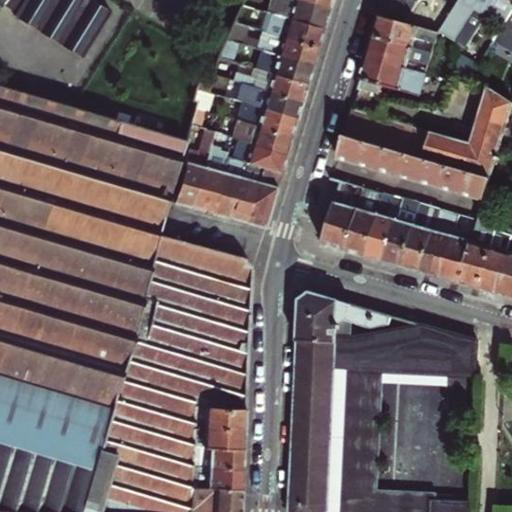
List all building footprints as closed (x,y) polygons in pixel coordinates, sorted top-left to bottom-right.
[(0,0),(0,4),(6,8),(3,13),(70,58),(95,20),(99,13),(79,0),(0,0)] [(307,0),(274,0),(271,11),(324,29),(327,20),(330,7),(307,0)] [(383,0),(379,16),(404,23),(418,0),(383,0)] [(418,0),(404,23),(439,33),(444,26),(455,7),(448,3),(443,0),(457,0),(459,1),(459,0),(418,0)] [(459,0),(459,1),(455,7),(444,26),(450,29),(453,31),(449,39),(461,47),(462,46),(476,23),(488,13),(487,11),(493,0),(459,0)] [(488,13),(495,18),(506,0),(508,0),(511,2),(511,0),(493,0),(487,11),(488,13)] [(511,2),(508,0),(506,0),(495,18),(505,24),(511,12),(511,2)] [(267,10),(261,28),(263,28),(265,29),(319,46),(322,36),(324,29),(271,11),(267,10)] [(511,12),(505,24),(496,40),(511,49),(511,12)] [(376,25),(373,36),(413,49),(416,39),(435,45),(439,33),(404,23),(379,16),(376,25)] [(259,38),(246,33),(249,24),(247,23),(235,19),(227,36),(247,43),(255,45),(266,49),(314,63),(316,56),(319,46),(265,29),(263,28),(259,38)] [(445,37),(449,39),(453,31),(450,29),(444,26),(439,33),(445,37)] [(219,53),(219,54),(234,59),(236,59),(241,46),(246,47),(247,43),(227,36),(219,53)] [(369,47),(367,56),(406,69),(410,59),(429,65),(432,55),(413,49),(373,36),(369,47)] [(463,57),(464,58),(479,67),(484,59),(462,46),(461,47),(457,54),(463,57)] [(266,49),(260,67),(308,83),(310,76),(314,63),(266,49)] [(228,76),(234,59),(219,54),(213,72),(227,76),(228,76)] [(358,88),(378,93),(382,85),(419,98),(426,75),(406,69),(367,56),(362,73),(358,87),(358,88)] [(233,78),(253,84),(303,100),(305,94),(308,83),(260,67),(257,77),(235,71),(233,78)] [(195,87),(211,92),(215,93),(217,86),(224,88),(227,76),(213,72),(210,82),(197,79),(195,87)] [(0,511),(23,511),(189,511),(191,484),(192,463),(193,444),(194,425),(195,404),(244,406),(251,268),(244,257),(159,234),(186,138),(0,84),(0,511)] [(230,98),(241,101),(297,118),(300,110),(303,100),(253,84),(250,95),(232,90),(230,98)] [(195,106),(205,109),(211,92),(195,87),(192,97),(197,99),(195,106)] [(426,161),(447,167),(468,173),(490,179),(511,106),(511,101),(490,88),(470,143),(351,109),(343,137),(364,143),(385,149),(405,155),(426,161)] [(241,101),(236,119),(292,136),(295,127),(297,118),(241,101)] [(233,136),(237,137),(287,153),(289,145),(292,136),(236,119),(232,118),(227,134),(233,136)] [(182,204),(191,207),(212,137),(216,138),(218,131),(203,127),(196,150),(188,148),(172,202),(182,204)] [(212,137),(191,207),(202,210),(209,212),(226,155),(228,146),(224,145),(225,141),(227,134),(218,131),(216,138),(212,137)] [(244,161),(262,166),(281,173),(284,163),(287,153),(237,137),(231,157),(244,161)] [(364,143),(343,137),(337,158),(348,161),(358,163),(364,143)] [(364,143),(358,163),(368,166),(378,170),(385,149),(364,143)] [(385,149),(378,170),(388,172),(399,176),(405,155),(385,149)] [(231,157),(226,155),(209,212),(218,215),(227,217),(244,161),(231,157)] [(420,182),(426,161),(405,155),(399,176),(411,179),(420,182)] [(262,166),(244,161),(227,217),(235,219),(245,222),(262,166)] [(441,188),(447,167),(426,161),(420,182),(431,185),(441,188)] [(281,173),(262,166),(245,222),(258,226),(265,228),(281,173)] [(468,173),(447,167),(441,188),(452,191),(461,193),(468,173)] [(468,173),(461,193),(473,197),(484,200),(490,179),(468,173)] [(337,248),(346,250),(364,187),(352,183),(344,181),(326,245),(337,248)] [(355,253),(366,256),(384,192),(372,189),(364,187),(346,250),(355,253)] [(384,192),(366,256),(377,260),(385,262),(403,198),(394,195),(384,192)] [(396,265),(403,267),(422,203),(403,198),(385,262),(396,265)] [(413,270),(422,273),(441,209),(436,207),(422,203),(403,267),(413,270)] [(433,275),(441,278),(453,235),(458,219),(459,214),(456,213),(441,209),(422,273),(433,275)] [(470,286),(479,289),(491,247),(493,242),(486,240),(487,235),(490,220),(479,215),(477,220),(471,241),(459,283),(470,286)] [(453,235),(441,278),(451,280),(459,283),(471,241),(453,235)] [(511,298),(511,236),(510,240),(511,241),(510,242),(509,244),(511,245),(508,252),(496,294),(506,296),(511,298)] [(491,247),(479,289),(489,291),(496,294),(508,252),(491,247)] [(392,316),(310,293),(299,302),(298,322),(288,511),(431,511),(432,501),(469,503),(469,496),(374,492),(379,382),(380,371),(443,374),(474,375),(476,340),(404,319),(404,329),(392,332),(391,339),(336,338),(338,322),(350,322),(370,328),(389,324),(392,316)] [(443,384),(443,374),(380,371),(379,382),(443,384)] [(195,404),(194,425),(243,426),(244,418),(244,406),(195,404)] [(194,425),(193,444),(242,446),(243,437),(243,426),(194,425)] [(193,444),(192,463),(241,466),(242,457),(242,446),(193,444)] [(192,463),(191,484),(240,486),(241,475),(241,466),(192,463)] [(238,511),(240,501),(240,486),(191,484),(189,511),(238,511)] [(432,501),(431,511),(468,511),(469,503),(432,501)]
